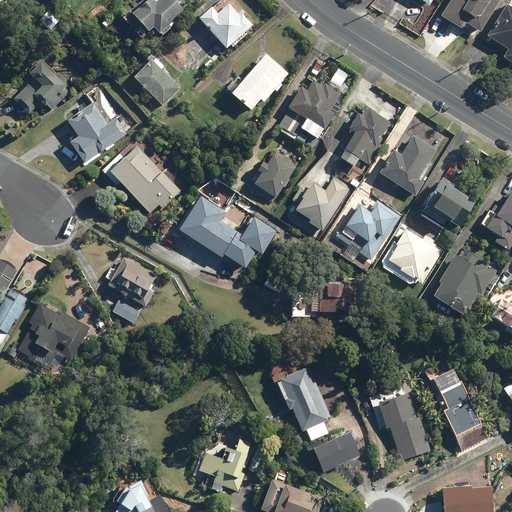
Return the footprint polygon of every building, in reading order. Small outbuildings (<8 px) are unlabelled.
[(171,0),(146,0),(130,15),(146,34),(152,29),(157,35),(183,13),(171,0)] [(414,0),(427,8),(432,0),(414,0)] [(451,0),(439,20),(454,29),(457,24),(478,36),(500,0),(451,0)] [(511,4),(508,3),(505,8),(504,7),(484,41),(505,53),(501,58),(511,64),(511,4)] [(210,8),(197,19),(224,51),(252,27),(241,14),(239,16),(228,4),(216,15),(210,8)] [(264,54),(228,95),(247,112),(258,101),(262,104),(287,75),(264,54)] [(149,59),(131,78),(162,108),(180,89),(149,59)] [(68,94),(39,65),(7,97),(26,116),(36,107),(42,113),(47,108),(50,111),(68,94)] [(274,128),(312,151),(337,111),(332,108),(341,94),(323,83),(320,87),(311,82),(305,92),(299,88),(274,128)] [(67,143),(81,165),(126,135),(115,119),(107,125),(92,103),(64,121),(75,138),(67,143)] [(339,150),(368,167),(381,146),(377,143),(390,123),(361,106),(347,130),(350,132),(339,150)] [(394,147),(377,174),(414,197),(423,182),(418,179),(436,151),(411,136),(402,151),(394,147)] [(136,145),(107,172),(151,218),(180,191),(136,145)] [(273,203),(297,163),(274,149),(264,164),(261,162),(255,173),(258,175),(249,189),(273,203)] [(342,204),(351,189),(332,177),(323,191),(304,180),(291,201),(297,204),(292,212),(307,222),(306,224),(321,233),(339,203),(342,204)] [(476,199),(440,179),(429,193),(419,212),(420,216),(450,233),(453,229),(457,231),(476,199)] [(511,194),(508,192),(495,213),(488,208),(475,229),(508,248),(511,241),(511,194)] [(198,197),(175,232),(220,260),(222,257),(243,271),(254,253),(259,256),(276,231),(253,217),(241,235),(219,222),(224,214),(198,197)] [(370,262),(400,217),(375,200),(367,212),(357,205),(334,238),(370,262)] [(421,284),(444,248),(424,236),(421,242),(403,231),(384,261),(421,284)] [(485,274),(452,256),(429,297),(461,315),(485,274)] [(105,287),(144,308),(153,292),(148,289),(155,276),(122,257),(105,287)] [(0,262),(0,289),(4,292),(16,271),(0,262)] [(290,306),(289,316),(350,318),(351,284),(317,283),(317,306),(290,306)] [(0,346),(26,299),(9,290),(0,306),(0,346)] [(511,300),(501,294),(486,319),(511,334),(511,300)] [(118,300),(111,312),(132,325),(140,313),(118,300)] [(70,363),(89,328),(60,312),(59,315),(38,304),(13,348),(11,347),(7,355),(26,366),(28,362),(46,372),(48,368),(55,372),(62,359),(70,363)] [(308,367),(274,382),(287,412),(290,411),(300,434),(305,432),(309,441),(327,434),(323,423),(330,420),(308,367)] [(449,368),(424,381),(453,437),(478,425),(449,368)] [(406,394),(375,405),(384,432),(389,431),(400,462),(431,452),(419,419),(415,420),(406,394)] [(347,432),(309,450),(321,474),(358,457),(347,432)] [(210,484),(237,492),(253,446),(236,440),(232,451),(223,448),(219,459),(203,454),(197,473),(212,478),(210,484)] [(252,454),(246,471),(263,476),(269,459),(252,454)] [(317,511),(322,499),(269,481),(258,511),(317,511)] [(168,511),(169,511),(159,494),(148,500),(138,482),(126,488),(123,487),(113,504),(117,506),(113,511),(168,511)] [(490,511),(488,485),(439,490),(440,511),(490,511)]
